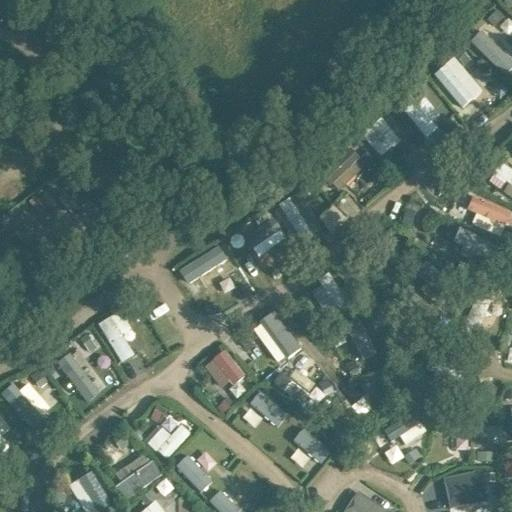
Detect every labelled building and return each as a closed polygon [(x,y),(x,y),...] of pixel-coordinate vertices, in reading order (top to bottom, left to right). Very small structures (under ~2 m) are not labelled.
[(511,65),(511,61),(477,30),(466,42),(503,76),(511,65)] [(459,110),(481,90),(449,55),(428,75),(459,110)] [(420,135),(440,118),(417,92),(398,110),(420,135)] [(379,158),(399,139),(376,116),(356,135),(379,158)] [(489,175),(502,181),(497,193),(511,199),(511,172),(493,165),(489,175)] [(499,225),(507,228),(511,216),(511,214),(463,194),(456,210),(468,215),(464,223),(494,236),(499,225)] [(302,195),(281,204),(299,247),(320,238),(302,195)] [(326,228),(340,222),(335,208),(320,214),(326,228)] [(271,217),(242,238),(267,270),(290,252),(282,241),(287,238),(271,217)] [(447,227),(442,241),(460,248),(465,234),(447,227)] [(461,249),(443,243),(442,247),(470,256),(476,240),(466,236),(461,249)] [(189,267),(201,288),(237,269),(225,247),(189,267)] [(315,292),(328,315),(351,302),(338,279),(315,292)] [(129,341),(137,336),(121,310),(96,325),(120,364),(136,354),(129,341)] [(282,363),(304,347),(278,310),(256,326),(282,363)] [(208,365),(226,391),(248,375),(230,350),(208,365)] [(87,401),(100,390),(80,366),(67,377),(87,401)] [(275,382),(297,399),(305,389),(283,372),(275,382)] [(51,411),(32,383),(20,391),(14,383),(2,392),(26,428),(51,411)] [(253,405),(280,427),(291,413),(264,391),(253,405)] [(355,405),(362,417),(374,410),(366,398),(355,405)] [(0,414),(0,452),(9,446),(1,434),(10,428),(0,414)] [(417,414),(393,426),(398,436),(422,423),(417,414)] [(185,439),(169,422),(147,443),(163,459),(185,439)] [(407,445),(430,433),(425,424),(402,436),(407,445)] [(294,439),(323,465),(335,452),(306,426),(294,439)] [(394,464),(406,456),(399,445),(387,452),(394,464)] [(175,468),(199,493),(213,480),(189,455),(175,468)] [(118,486),(128,499),(163,474),(153,461),(118,486)] [(74,483),(89,511),(96,511),(113,504),(96,471),(74,483)] [(487,502),(483,471),(446,476),(451,508),(487,502)] [(209,498),(218,511),(240,511),(223,488),(209,498)] [(396,511),(359,489),(344,511),(396,511)] [(165,511),(157,500),(140,511),(165,511)]
